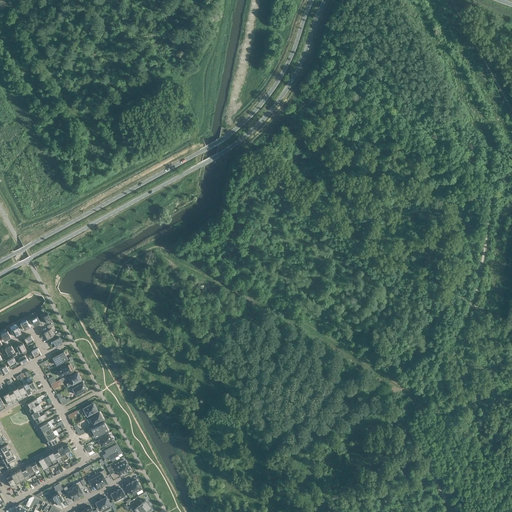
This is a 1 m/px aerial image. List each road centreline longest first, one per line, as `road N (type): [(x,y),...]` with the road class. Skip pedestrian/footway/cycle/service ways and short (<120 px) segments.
road 1 (secondary): [(0,274),(245,136),(296,73),(324,0)]
road 2 (secondary): [(311,0),(285,67),(241,124),(0,261)]
road 3 (residential): [(0,484),(16,500),(87,461),(34,362)]
